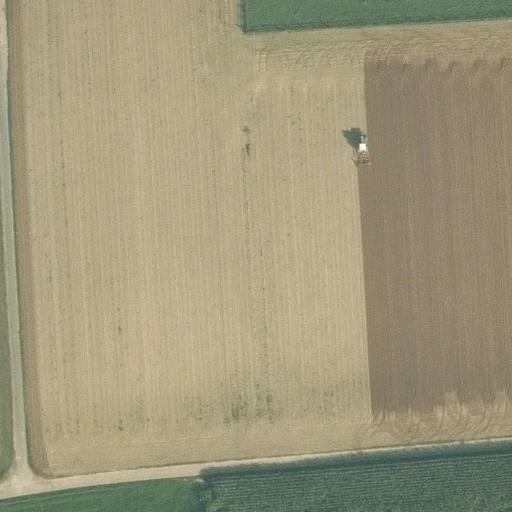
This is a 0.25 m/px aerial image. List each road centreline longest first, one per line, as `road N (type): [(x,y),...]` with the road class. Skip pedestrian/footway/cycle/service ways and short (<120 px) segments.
road 1 (track): [(0,492),(511,445)]
road 2 (track): [(19,488),(0,101)]
